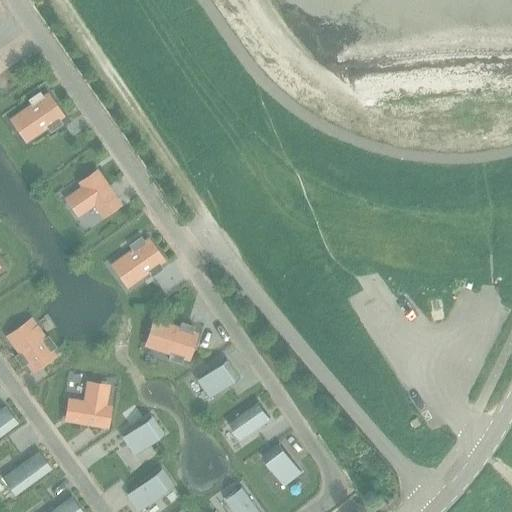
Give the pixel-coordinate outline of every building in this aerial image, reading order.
[(20,129),(25,126),(32,136),(46,126),(50,131),(61,124),(57,118),(62,115),(47,94),(42,97),(39,92),(28,99),(31,105),(12,118),(20,129)] [(79,182),(82,186),(69,195),(81,212),(94,203),(103,216),(119,204),(96,171),(79,182)] [(133,250),(119,260),(126,270),(121,274),(128,285),(147,271),(151,276),(162,269),(158,264),(163,260),(148,239),(143,242),(140,237),(129,244),(133,250)] [(176,260),(162,266),(167,278),(182,272),(176,260)] [(19,331),(22,335),(12,342),(19,352),(14,356),(22,367),(27,363),(33,371),(54,356),(50,350),(55,346),(47,336),(44,338),(33,321),(19,331)] [(148,345),(170,353),(168,359),(180,363),(182,357),(188,359),(196,334),(191,332),(193,326),(180,322),(178,328),(162,323),(158,334),(152,332),(148,345)] [(239,376),(226,358),(196,379),(209,397),(239,376)] [(104,405),(107,386),(87,382),(84,402),(69,399),(66,419),(106,426),(109,406),(104,405)] [(427,414),(414,389),(401,396),(414,421),(427,414)] [(239,441),(271,419),(258,401),(227,423),(239,441)] [(0,435),(17,422),(5,405),(0,408),(0,435)] [(151,415),(121,436),(134,455),(164,433),(151,415)] [(301,472),(279,443),(261,456),(284,486),(301,472)] [(13,495),(51,468),(38,451),(1,477),(13,495)] [(161,467),(125,494),(138,511),(174,485),(161,467)] [(224,499),(233,511),(260,511),(242,487),(224,499)] [(83,511),(71,496),(48,511),(83,511)]
